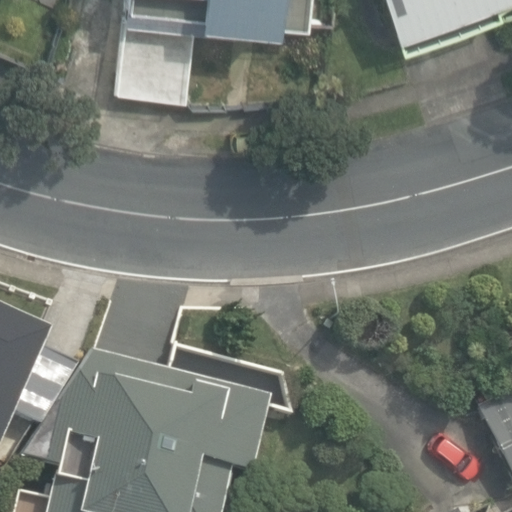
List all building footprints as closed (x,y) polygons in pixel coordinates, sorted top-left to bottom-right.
[(124,0),(114,88),(186,97),(194,26),(236,31),(237,21),(277,26),(278,20),(306,24),(308,0),(124,0)] [(383,0),(396,37),(398,36),(403,48),(499,16),(494,2),(500,0),(383,0)] [(0,432),(10,411),(34,426),(78,363),(41,343),(46,330),(0,308),(0,432)] [(244,469),(264,396),(88,353),(13,460),(50,470),(43,499),(14,491),(8,511),(215,511),(228,464),(244,469)] [(511,389),(476,406),(511,479),(511,389)]
